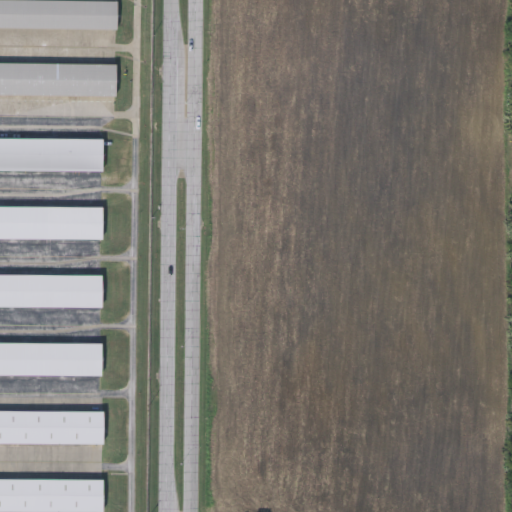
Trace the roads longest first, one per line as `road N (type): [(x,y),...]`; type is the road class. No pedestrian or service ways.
road 1 (secondary): [(188,511),(195,0)]
road 2 (secondary): [(170,0),(166,511)]
